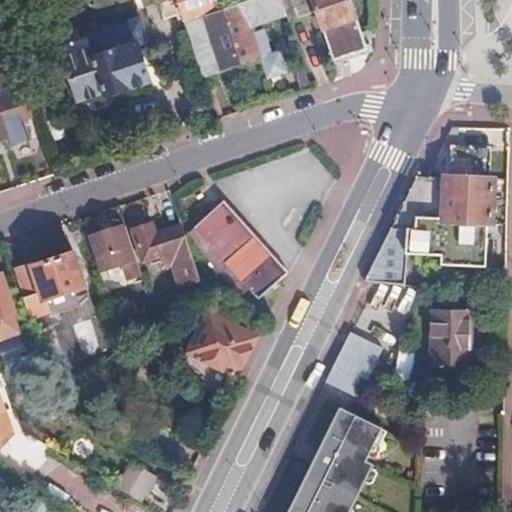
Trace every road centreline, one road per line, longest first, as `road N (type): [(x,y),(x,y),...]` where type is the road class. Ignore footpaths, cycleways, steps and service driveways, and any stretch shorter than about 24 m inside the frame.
road 1 (motorway): [(29,511),(170,185),(269,0)]
road 2 (motorway): [(211,0),(0,432)]
road 3 (residential): [(0,226),(394,100)]
road 4 (tertiary): [(334,310),(435,90)]
road 5 (tertiary): [(308,299),(206,511)]
road 6 (tertiary): [(236,511),(334,310)]
road 7 (tertiary): [(394,100),(308,299)]
